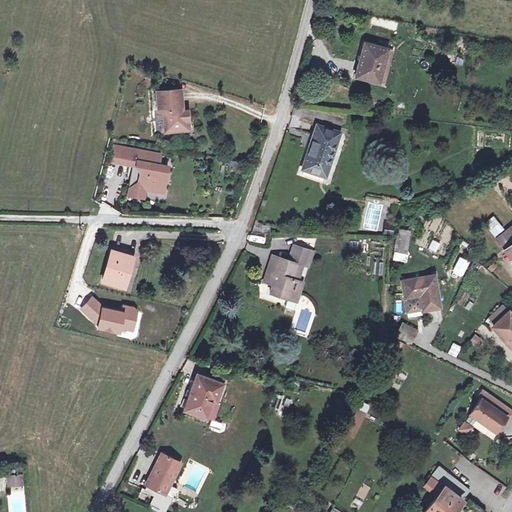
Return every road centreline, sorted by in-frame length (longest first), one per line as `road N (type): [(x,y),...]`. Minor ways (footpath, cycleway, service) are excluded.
road 1 (residential): [(240,226),(94,511)]
road 2 (residential): [(240,226),(0,216)]
road 3 (residential): [(311,0),(240,226)]
